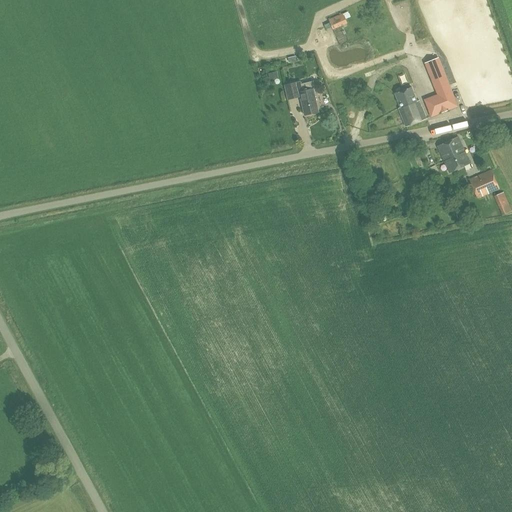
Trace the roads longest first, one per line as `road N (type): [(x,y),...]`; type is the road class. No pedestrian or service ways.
road 1 (unclassified): [(0,217),(511,114)]
road 2 (unclassified): [(102,511),(0,321)]
